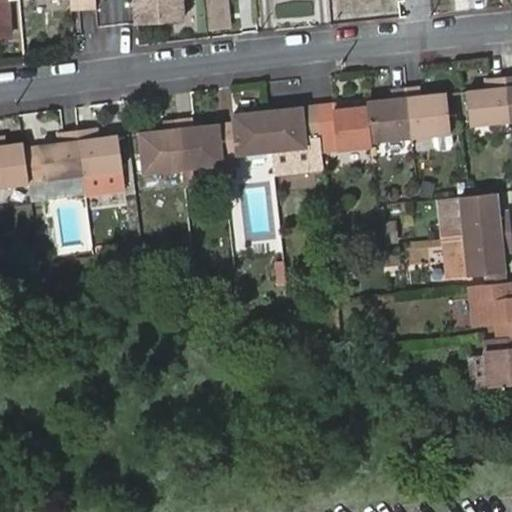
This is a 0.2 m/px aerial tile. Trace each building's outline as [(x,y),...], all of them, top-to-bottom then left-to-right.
[(0,0),(0,37),(13,36),(10,0),(0,0)] [(137,0),(139,26),(190,22),(188,0),(137,0)] [(207,0),(209,27),(230,25),(227,0),(207,0)] [(471,125),(509,122),(505,76),(491,77),(492,88),(467,91),(471,125)] [(420,86),(405,87),(411,135),(449,130),(444,89),(421,92),(420,86)] [(411,135),(405,87),(390,89),(390,96),(366,98),(367,105),(371,140),(411,135)] [(367,105),(366,98),(331,103),(332,108),(367,105)] [(331,103),(316,105),(319,134),(333,133),(335,150),(372,145),(371,140),(367,105),(332,108),(331,103)] [(319,134),(316,105),(268,111),(273,151),(306,146),(305,136),(319,134)] [(273,151),(268,111),(233,115),(234,121),(218,123),(222,158),(273,151)] [(222,158),(218,123),(194,125),(194,117),(179,119),(185,167),(223,163),(222,158)] [(185,167),(179,119),(165,121),(166,129),(141,132),(145,172),(185,167)] [(95,129),(79,131),(86,176),(89,198),(128,193),(125,170),(121,137),(118,136),(97,139),(95,129)] [(86,176),(79,131),(64,133),(66,144),(41,147),(43,161),(46,181),(86,176)] [(0,145),(9,145),(8,137),(0,138),(0,145)] [(0,185),(30,180),(27,163),(26,150),(25,143),(9,145),(0,145),(0,185)] [(26,150),(27,163),(43,161),(41,147),(26,150)] [(496,192),(467,195),(461,196),(466,236),(511,231),(510,217),(499,219),(496,192)] [(93,213),(94,252),(118,251),(116,212),(93,213)] [(511,234),(511,231),(466,236),(470,275),(488,273),(504,272),(502,246),(511,245),(511,234)] [(488,273),(489,283),(505,282),(504,272),(488,273)] [(491,339),(511,336),(511,280),(505,282),(489,283),(471,285),(476,325),(489,324),(491,339)] [(511,385),(511,336),(491,339),(485,339),(487,355),(471,356),(475,389),(511,385)] [(295,349),(297,366),(308,365),(307,347),(295,349)]
